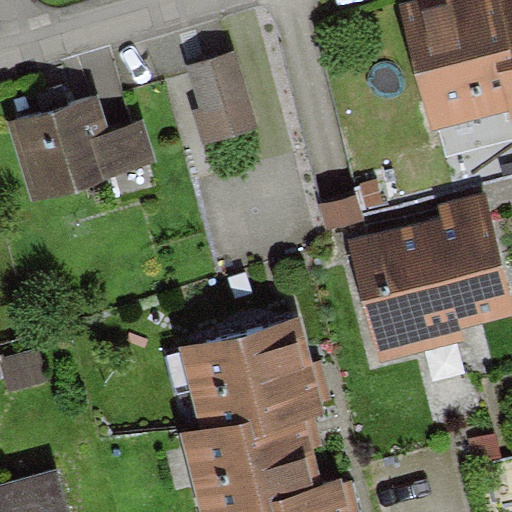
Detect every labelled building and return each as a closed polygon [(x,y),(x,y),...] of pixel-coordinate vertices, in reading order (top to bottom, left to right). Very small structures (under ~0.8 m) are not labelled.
[(433,0),(402,8),(435,136),(511,115),(511,0),(498,4),(496,0),(433,0)] [(236,53),(189,67),(203,110),(195,113),(206,147),(261,130),(236,53)] [(63,108),(9,124),(33,201),(155,162),(144,123),(111,132),(101,96),(63,108)] [(357,194),(324,202),(330,226),(363,218),(357,194)] [(443,219),(353,240),(384,363),(468,341),(465,328),(511,316),(511,294),(492,214),(487,196),(445,206),(443,219)] [(300,319),(183,351),(203,423),(178,429),(201,511),(348,511),(348,509),(339,478),(322,483),(310,437),(304,414),(324,409),(314,370),(300,319)] [(66,511),(55,470),(0,484),(0,511),(66,511)]
